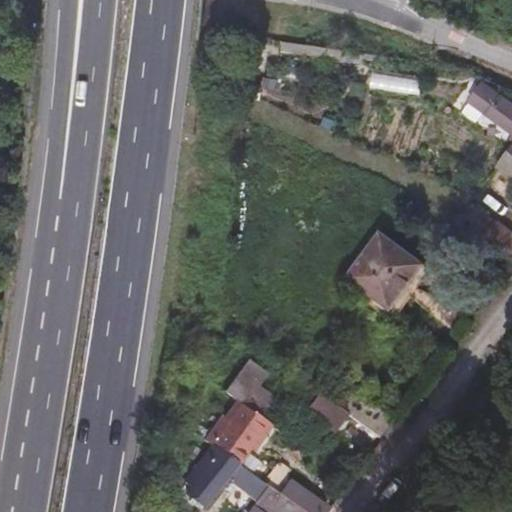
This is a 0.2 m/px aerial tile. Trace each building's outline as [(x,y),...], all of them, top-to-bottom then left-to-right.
[(281,44),(280,53),(326,55),(327,46),(281,44)] [(371,71),(369,91),(421,95),(422,74),(371,71)] [(511,131),(511,103),(490,86),(476,103),(511,131)] [(511,155),(502,168),(511,175),(511,155)] [(489,237),(496,226),(473,208),(465,219),(489,237)] [(489,237),(511,254),(511,234),(498,224),(496,226),(489,237)] [(392,311),(426,262),(378,229),(344,279),(392,311)] [(305,413),(335,432),(347,413),(318,394),(305,413)] [(241,470),(271,429),(246,411),(244,414),(223,398),(197,434),(217,449),(215,451),(241,470)] [(269,491),(241,470),(215,451),(186,492),(194,498),(189,503),(195,508),(192,511),(209,511),(227,488),(236,495),(243,487),(262,500),(269,491)] [(278,497),(297,511),(325,511),(288,484),(278,497)] [(253,511),(297,511),(278,497),(269,491),(262,500),(256,509),(253,511)]
